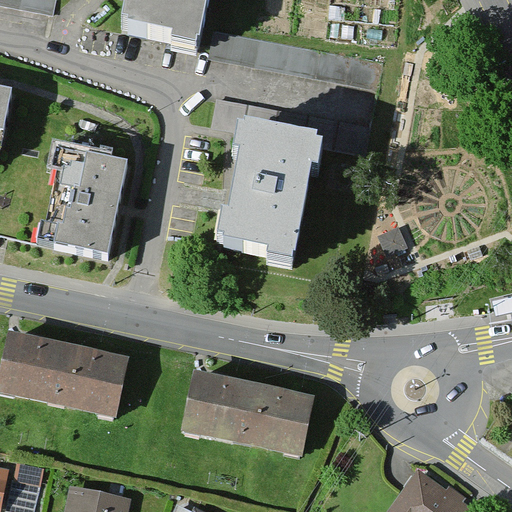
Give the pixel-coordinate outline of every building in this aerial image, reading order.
[(0,0),(0,9),(54,20),(57,0),(0,0)] [(213,0),(127,0),(117,44),(199,63),(213,0)] [(384,67),(214,34),(208,62),(378,95),(384,67)] [(371,131),(216,102),(211,130),(366,159),(371,131)] [(317,163),(232,145),(207,263),(292,281),(317,163)] [(108,271),(126,178),(60,166),(42,258),(108,271)] [(380,236),(392,268),(412,260),(400,228),(380,236)] [(511,296),(492,301),(495,315),(511,310),(511,296)] [(115,366),(0,342),(0,402),(103,424),(115,366)] [(292,463),(304,407),(177,381),(166,438),(292,463)] [(40,511),(43,465),(13,463),(10,511),(40,511)] [(470,511),(410,472),(383,511),(470,511)] [(122,511),(124,504),(63,492),(58,511),(122,511)]
